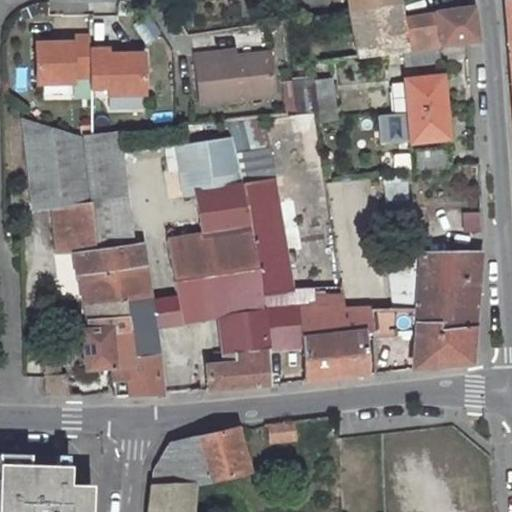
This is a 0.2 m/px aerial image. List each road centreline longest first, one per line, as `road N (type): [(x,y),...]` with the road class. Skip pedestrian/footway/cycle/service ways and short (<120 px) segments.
road 1 (residential): [(483,0),(511,378)]
road 2 (residential): [(137,422),(425,389),(511,397)]
road 3 (residential): [(0,256),(8,418)]
road 4 (residential): [(8,418),(137,422)]
